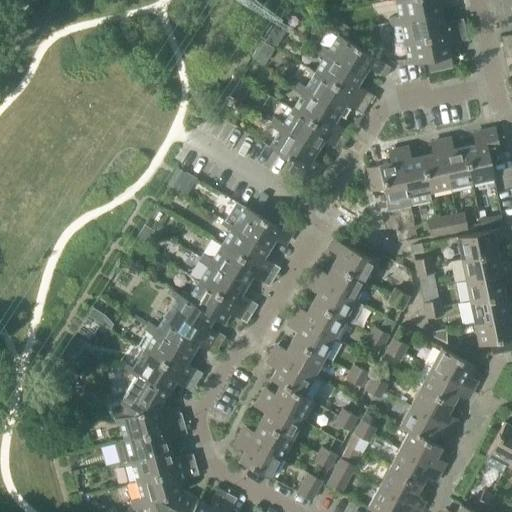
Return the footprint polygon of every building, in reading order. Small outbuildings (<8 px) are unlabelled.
[(394,0),(398,16),(389,18),(390,22),(441,12),(438,1),(444,0),(394,0)] [(511,0),(501,0),(504,14),(511,12),(511,0)] [(441,12),(390,22),(390,27),(400,25),(404,42),(465,29),(462,18),(443,23),(441,12)] [(342,31),(352,29),(341,22),(330,24),(342,31)] [(465,29),(404,42),(407,58),(397,60),(399,66),(426,60),(428,72),(452,67),(447,43),(467,40),(465,29)] [(511,34),(501,37),(503,47),(511,45),(511,34)] [(320,45),(317,48),(362,76),(367,67),(384,77),(390,67),(337,35),(328,50),(320,45)] [(511,45),(503,47),(505,58),(511,56),(511,45)] [(362,76),(317,48),(315,53),(323,58),(314,72),(367,105),(373,95),(356,85),(362,76)] [(297,81),(295,85),(339,113),(345,103),(362,114),(367,105),(314,72),(305,87),(297,81)] [(301,95),(292,109),(345,142),(350,132),(333,122),(339,113),(295,85),(292,89),(301,95)] [(225,93),(233,97),(237,91),(229,86),(225,93)] [(227,107),(231,99),(223,95),(219,102),(227,107)] [(345,142),(292,109),(283,123),(274,118),(272,122),(316,150),(322,140),(339,151),(345,142)] [(316,150),(272,122),(269,126),(278,131),(268,147),(294,162),(288,172),(308,185),(321,165),(311,159),(316,150)] [(463,146),(471,182),(493,177),(488,154),(500,151),(495,127),(472,132),(474,144),(463,146)] [(450,137),(440,139),(450,186),(471,182),(463,146),(453,149),(450,137)] [(450,186),(440,139),(430,141),(432,153),(421,155),(429,191),(450,186)] [(429,191),(421,155),(411,158),(408,146),(398,148),(408,195),(429,191)] [(408,195),(398,148),(387,150),(390,162),(366,167),(371,191),(383,189),(386,200),(408,195)] [(224,220),(269,248),(274,239),(284,245),(297,225),(276,212),(270,222),(244,207),(235,222),(226,217),(224,220)] [(456,214),(459,230),(466,229),(463,213),(456,214)] [(459,230),(456,214),(435,218),(438,234),(459,230)] [(478,218),(480,226),(502,222),(500,214),(478,218)] [(438,234),(435,218),(426,220),(429,236),(438,234)] [(269,248),(224,220),(222,225),(230,230),(221,244),(274,277),(280,267),(263,257),(269,248)] [(461,259),(496,251),(494,241),(506,238),(503,227),(456,236),(461,259)] [(332,263),(364,281),(364,280),(371,285),(373,281),(366,277),(375,261),(332,238),(327,248),(337,254),(332,263)] [(274,277),(221,244),(212,259),(204,254),(201,258),(246,285),(251,275),(268,286),(274,277)] [(496,251),(461,259),(465,280),(511,270),(511,268),(510,260),(498,262),(496,251)] [(415,268),(431,265),(429,257),(413,260),(415,268)] [(246,285),(201,258),(199,261),(207,267),(198,281),(251,314),(257,304),(240,294),(246,285)] [(316,268),(311,277),(354,300),(364,281),(332,263),(327,273),(316,268)] [(433,273),(431,265),(415,268),(417,276),(433,273)] [(511,270),(465,280),(469,301),(505,294),(503,283),(511,281),(511,270)] [(354,300),(311,277),(306,286),(317,292),(312,302),(343,319),(352,323),(362,305),(354,300)] [(181,291),(179,294),(213,317),(223,322),(229,312),(246,323),(251,314),(198,281),(190,296),(181,291)] [(394,288),(390,295),(404,303),(408,295),(394,288)] [(213,317),(179,294),(169,289),(167,293),(176,299),(167,314),(219,346),(225,336),(208,326),(213,317)] [(505,294),(469,301),(474,322),(511,314),(511,303),(507,304),(505,294)] [(404,303),(390,295),(386,302),(400,310),(404,303)] [(424,310),(440,307),(438,299),(422,302),(424,310)] [(343,319),(312,302),(307,311),(296,305),(291,315),(333,338),(343,319)] [(442,315),(440,307),(424,310),(426,318),(442,315)] [(149,322),(146,326),(191,353),(197,344),(214,355),(219,346),(167,314),(158,328),(149,322)] [(511,314),(474,322),(478,344),(489,342),(491,354),(511,349),(511,333),(510,325),(511,325),(511,314)] [(333,338),(291,315),(286,324),(296,330),(291,340),(323,357),(333,338)] [(369,332),(385,341),(389,334),(373,325),(369,332)] [(191,353),(146,326),(144,330),(146,332),(139,343),(146,347),(144,350),(197,382),(202,373),(185,362),(191,353)] [(432,331),(433,336),(446,343),(445,328),(432,331)] [(385,341),(369,332),(365,339),(382,348),(385,341)] [(388,344),(404,353),(408,345),(392,337),(388,344)] [(323,357),(291,340),(286,349),(275,344),(270,353),(312,376),(323,357)] [(404,353),(388,344),(384,351),(400,360),(404,353)] [(67,353),(78,361),(84,353),(73,345),(67,353)] [(430,367),(472,390),(477,381),(467,375),(473,364),(441,347),(430,367)] [(126,359),(124,363),(168,391),(174,381),(191,391),(197,382),(144,350),(136,365),(126,359)] [(312,376),(270,353),(265,362),(276,368),(270,378),(280,384),(280,383),(302,395),(303,394),(312,376)] [(168,391),(124,363),(121,367),(135,375),(119,401),(110,404),(108,408),(111,420),(158,407),(160,406),(159,405),(168,391)] [(353,363),(349,370),(365,379),(369,372),(353,363)] [(472,390),(430,367),(420,386),(452,403),(457,393),(467,399),(472,390)] [(365,379),(349,370),(345,378),(361,386),(365,379)] [(368,382),(384,390),(388,383),(372,374),(368,382)] [(384,390),(368,382),(364,389),(380,398),(384,390)] [(280,383),(280,384),(275,393),(264,387),(259,396),(302,419),(312,399),(303,394),(302,395),(280,383)] [(420,386),(410,405),(452,428),(457,419),(446,413),(452,403),(420,386)] [(302,419),(259,396),(254,406),(264,412),(259,421),(291,438),(302,419)] [(452,428),(410,405),(399,425),(408,430),(409,429),(431,442),(431,441),(436,432),(447,437),(452,428)] [(158,407),(111,420),(108,421),(110,425),(119,423),(124,439),(184,422),(181,412),(161,417),(158,407)] [(338,413),(354,422),(357,416),(341,407),(338,413)] [(354,422),(338,413),(334,422),(350,431),(354,422)] [(361,419),(357,426),(373,435),(376,428),(361,419)] [(243,426),(238,434),(281,457),(291,438),(259,421),(254,431),(243,426)] [(507,464),(511,453),(511,425),(504,421),(487,453),(507,464)] [(184,422),(124,439),(114,442),(120,463),(170,449),(167,438),(187,433),(184,422)] [(373,435),(357,426),(353,433),(369,442),(373,435)] [(408,430),(398,449),(441,471),(446,462),(435,457),(441,446),(431,441),(431,442),(409,429),(408,430)] [(281,457),(238,434),(233,444),(244,450),(238,460),(270,478),(275,468),(293,478),(298,468),(280,459),(281,457)] [(351,437),(346,445),(358,452),(362,444),(351,437)] [(321,443),(316,453),(333,462),(338,452),(321,443)] [(358,452),(346,445),(336,464),(350,472),(354,465),(352,464),(358,452)] [(173,459),(170,449),(120,463),(121,467),(131,464),(136,481),(195,464),(192,454),(173,459)] [(398,449),(388,468),(420,485),(425,475),(436,481),(441,471),(398,449)] [(333,462),(316,453),(313,460),(329,469),(333,462)] [(195,464),(136,481),(140,497),(131,500),(132,504),(182,490),(179,480),(198,475),(195,464)] [(350,472),(336,464),(325,485),(339,492),(350,472)] [(388,468),(378,487),(420,510),(425,500),(415,495),(420,485),(388,468)] [(307,472),(296,492),(310,500),(321,479),(307,472)] [(198,499),(191,511),(216,511),(227,492),(217,487),(208,505),(198,499)] [(418,511),(420,510),(378,487),(367,507),(376,511),(418,511)] [(183,495),(182,490),(132,504),(134,510),(149,506),(151,511),(191,511),(198,499),(188,494),(183,495)] [(482,510),(490,493),(483,490),(475,506),(482,510)] [(228,511),(236,498),(227,492),(216,511),(228,511)] [(489,511),(497,497),(490,493),(482,510),(486,511),(489,511)] [(441,511),(475,511),(460,503),(455,511),(450,511),(444,508),(441,511)]
